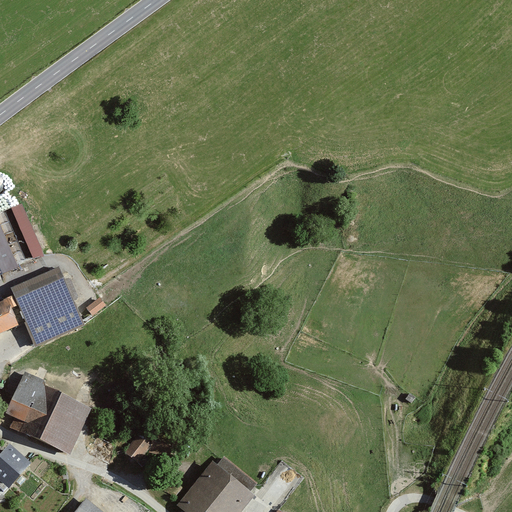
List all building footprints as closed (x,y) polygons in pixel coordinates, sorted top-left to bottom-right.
[(33,257),(44,252),(23,200),(11,205),(33,257)] [(56,269),(7,289),(30,348),(80,329),(56,269)] [(88,305),(94,313),(108,303),(102,295),(88,305)] [(2,302),(0,302),(0,332),(12,327),(2,302)] [(88,407),(19,375),(0,416),(0,420),(68,451),(88,407)] [(125,450),(141,461),(149,449),(166,460),(175,446),(158,435),(154,440),(139,430),(125,450)] [(26,465),(6,446),(0,452),(0,483),(5,488),(26,465)] [(237,511),(251,496),(210,464),(176,507),(182,511),(237,511)] [(102,511),(83,497),(71,511),(102,511)]
